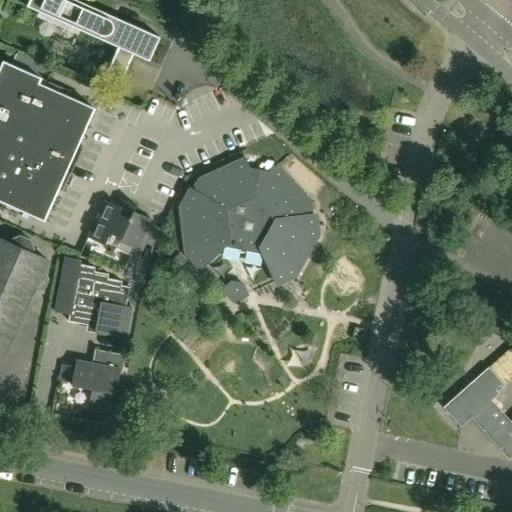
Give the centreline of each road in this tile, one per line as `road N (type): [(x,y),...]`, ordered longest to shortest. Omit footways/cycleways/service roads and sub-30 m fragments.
road 1 (unclassified): [(351,511),(405,235),(187,49),(174,79)]
road 2 (tertiary): [(250,511),(0,460)]
road 3 (unclassified): [(416,182),(441,97),(476,44)]
